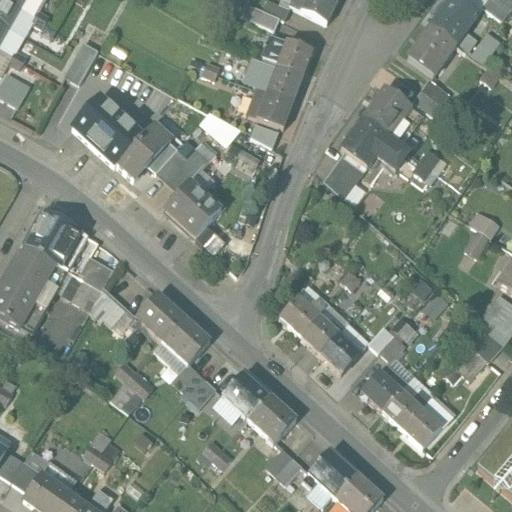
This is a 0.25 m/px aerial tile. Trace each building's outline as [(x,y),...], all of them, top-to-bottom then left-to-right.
[(0,0),(0,2),(17,12),(23,0),(0,0)] [(249,3),(243,0),(234,0),(233,3),(246,9),(249,3)] [(330,0),(312,0),(312,2),(309,1),(302,16),(324,28),(337,3),(330,0)] [(17,12),(0,2),(0,28),(5,32),(17,12)] [(475,20),(451,2),(429,32),(454,50),(475,20)] [(246,9),(233,3),(229,9),(242,16),(246,9)] [(279,25),(255,14),(250,26),(274,37),(279,25)] [(48,22),(38,16),(34,22),(45,28),(48,22)] [(45,28),(34,22),(31,28),(42,34),(45,28)] [(454,50),(429,32),(407,63),(432,81),(454,50)] [(310,57),(270,42),(267,49),(262,51),(265,56),(262,63),(263,63),(277,69),(276,73),(279,74),(301,83),(310,57)] [(26,62),(15,56),(11,62),(22,68),(26,62)] [(22,68),(11,62),(8,68),(19,74),(22,68)] [(277,69),(263,63),(261,67),(276,73),(277,69)] [(506,71),(495,63),(487,74),(498,82),(506,71)] [(219,73),(206,68),(204,74),(217,79),(219,73)] [(217,79),(204,74),(201,81),(214,86),(217,79)] [(301,83),(279,74),(276,84),(272,82),(266,98),(270,100),(291,108),(301,83)] [(498,82),(487,74),(479,85),(490,93),(498,82)] [(0,103),(13,110),(25,86),(1,75),(0,77),(0,103)] [(430,117),(443,95),(426,85),(413,107),(430,117)] [(409,113),(384,95),(363,124),(396,149),(408,133),(399,126),(409,113)] [(291,108),(270,100),(266,109),(262,108),(256,124),(282,134),(291,108)] [(142,143),(100,105),(73,135),(115,173),(116,172),(142,143)] [(224,151),(236,135),(207,112),(194,128),(224,151)] [(396,149),(363,124),(341,155),(366,173),(374,161),(394,176),(408,157),(396,149)] [(277,138),(255,130),(251,143),(271,154),(277,138)] [(142,143),(116,172),(134,188),(147,174),(168,150),(150,134),(142,143)] [(168,150),(147,174),(154,181),(157,178),(176,157),(168,150)] [(251,171),(257,163),(241,151),(234,159),(251,171)] [(176,157),(157,178),(179,198),(188,188),(208,166),(196,155),(186,166),(176,157)] [(439,163),(428,155),(420,166),(431,174),(439,163)] [(342,163),(323,188),(342,205),(362,178),(342,163)] [(431,174),(420,166),(412,177),(423,185),(431,174)] [(179,198),(162,216),(195,246),(220,217),(188,188),(179,198)] [(86,244),(44,220),(25,254),(66,277),(86,244)] [(495,232),(483,225),(476,236),(488,244),(495,232)] [(488,244),(476,236),(469,247),(480,255),(488,244)] [(66,277),(25,254),(0,297),(0,323),(30,341),(66,277)] [(511,266),(496,291),(511,301),(511,266)] [(100,269),(88,290),(100,296),(111,276),(100,269)] [(349,276),(339,287),(344,292),(354,281),(349,276)] [(354,281),(344,292),(350,296),(359,285),(354,281)] [(511,310),(495,298),(473,325),(485,334),(476,346),(492,359),(511,333),(511,310)] [(182,323),(156,299),(134,324),(160,348),(182,323)] [(312,309),(308,313),(297,302),(278,322),(300,342),(318,321),(322,317),(312,309)] [(318,321),(300,342),(320,360),(339,340),(342,336),(331,326),(327,330),(318,321)] [(209,347),(182,323),(160,348),(187,371),(209,347)] [(401,323),(391,334),(396,339),(406,327),(401,323)] [(406,327),(396,339),(401,343),(411,332),(406,327)] [(383,333),(367,350),(377,359),(379,357),(393,342),(383,333)] [(350,350),(339,340),(320,360),(340,378),(356,361),(347,353),(350,350)] [(393,342),(379,357),(390,367),(404,351),(393,342)] [(134,377),(124,368),(115,379),(124,388),(134,377)] [(451,369),(442,379),(447,384),(456,374),(451,369)] [(386,370),(360,398),(381,417),(399,397),(407,389),(386,370)] [(456,374),(447,384),(452,389),(461,379),(456,374)] [(134,377),(124,388),(134,397),(144,386),(134,377)] [(269,401),(243,377),(221,402),(247,426),(269,401)] [(12,400),(0,393),(0,408),(5,412),(12,400)] [(399,397),(381,417),(401,434),(416,417),(409,410),(411,408),(399,397)] [(295,425),(269,401),(247,426),(273,449),(295,425)] [(416,417),(401,434),(421,453),(437,436),(429,428),(431,426),(419,414),(416,417)] [(511,433),(478,474),(511,502),(511,433)] [(210,447),(201,457),(211,466),(220,456),(210,447)] [(90,450),(82,461),(93,469),(101,458),(90,450)] [(262,470),(282,488),(298,469),(278,452),(262,470)] [(220,456),(211,466),(221,475),(230,465),(220,456)] [(356,480),(329,456),(307,480),(334,504),(356,480)] [(22,468),(5,458),(0,465),(0,482),(10,488),(22,468)] [(112,465),(101,458),(93,469),(104,477),(112,465)] [(40,481),(22,468),(10,488),(26,500),(40,481)] [(374,511),(382,504),(356,480),(334,504),(342,511),(374,511)] [(62,511),(70,502),(40,481),(26,500),(22,506),(29,511),(62,511)] [(86,511),(84,511),(70,502),(62,511),(107,511),(112,505),(98,495),(86,511)]
